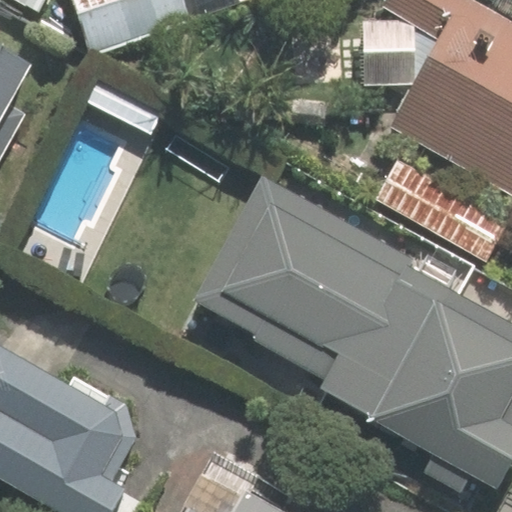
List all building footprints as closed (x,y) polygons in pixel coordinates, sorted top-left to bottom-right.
[(71,0),(92,56),(187,22),(179,0),(71,0)] [(511,29),(459,0),(388,0),(380,15),(437,48),(389,133),(511,201),(511,29)] [(0,172),(30,114),(14,106),(34,67),(0,49),(0,172)] [(396,165),(376,203),(487,267),(509,229),(396,165)] [(511,434),(511,328),(413,274),(420,262),(260,174),(186,309),(321,383),(315,394),(339,407),(337,410),(436,465),(427,480),(461,499),(470,482),(498,498),(511,472),(511,442),(509,441),(511,434)] [(0,488),(42,511),(115,511),(124,496),(111,489),(135,448),(112,435),(126,410),(76,383),(70,395),(0,354),(0,488)] [(245,509),(202,484),(186,511),(263,511),(248,503),(245,509)]
